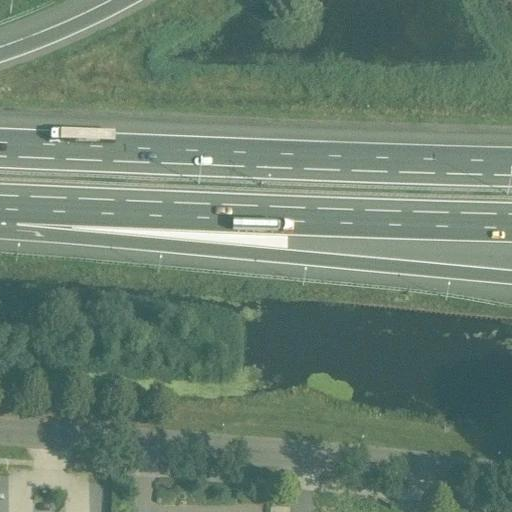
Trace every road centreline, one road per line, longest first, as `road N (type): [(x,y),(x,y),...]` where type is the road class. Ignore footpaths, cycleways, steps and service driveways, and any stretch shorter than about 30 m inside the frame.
road 1 (unclassified): [(511,484),(373,461),(0,435)]
road 2 (motorway): [(511,166),(0,149)]
road 3 (motorway): [(15,204),(285,257),(511,276)]
road 4 (motorway): [(15,204),(511,221)]
road 5 (motorway): [(125,0),(0,56)]
